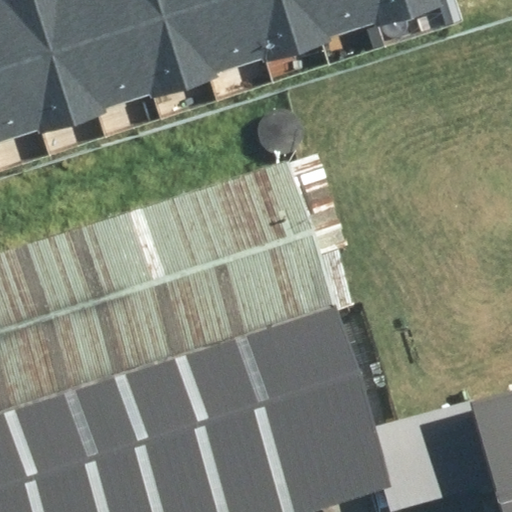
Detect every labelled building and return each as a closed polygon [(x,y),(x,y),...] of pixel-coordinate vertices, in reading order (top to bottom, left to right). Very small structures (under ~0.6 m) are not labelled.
[(7,0),(0,0),(0,121),(42,108),(7,0)] [(70,0),(7,0),(42,108),(99,90),(70,0)] [(132,0),(70,0),(99,90),(156,72),(132,0)] [(194,0),(132,0),(156,72),(212,55),(194,0)] [(257,0),(194,0),(212,55),(269,37),(257,0)] [(319,0),(257,0),(269,37),(325,19),(319,0)] [(381,0),(319,0),(325,19),(382,1),(381,0)] [(285,247),(307,240),(277,147),(0,236),(0,511),(250,511),(360,476),(285,247)] [(511,511),(511,387),(468,401),(499,511),(511,511)]
